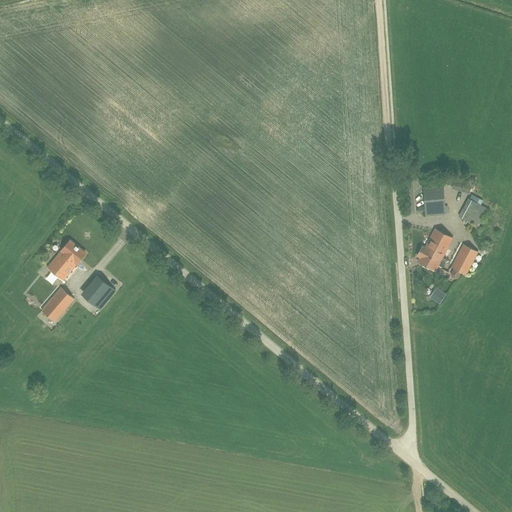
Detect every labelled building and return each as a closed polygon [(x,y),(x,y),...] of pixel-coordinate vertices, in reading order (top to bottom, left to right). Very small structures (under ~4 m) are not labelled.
[(454,178),(452,188),(469,193),(472,183),(454,178)] [(445,214),(443,194),(443,186),(423,188),(425,216),(445,214)] [(131,191),(121,202),(125,206),(135,195),(131,191)] [(468,199),(459,217),(479,227),(488,209),(468,199)] [(443,261),(442,260),(453,239),(435,229),(425,248),(423,246),(417,256),(420,258),(418,262),(436,271),(439,266),(443,268),(446,263),(449,261),(444,259),(443,261)] [(63,281),(77,264),(86,254),(70,241),(62,250),(62,251),(47,267),(63,281)] [(458,277),(461,273),(466,275),(478,252),(463,244),(451,267),(454,269),(451,274),(451,277),(455,279),(458,277)] [(100,310),(116,291),(97,274),(80,294),(100,310)] [(44,279),(34,299),(41,303),(52,282),(44,279)] [(42,310),(55,322),(74,299),(61,288),(42,310)] [(57,336),(64,343),(93,314),(86,307),(57,336)] [(34,326),(38,317),(32,314),(28,323),(34,326)] [(33,376),(59,346),(48,337),(22,367),(33,376)]
